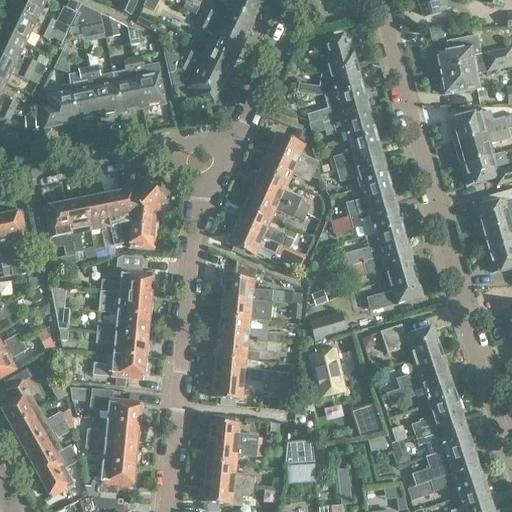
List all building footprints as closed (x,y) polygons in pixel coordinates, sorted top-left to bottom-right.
[(8,7),(6,11),(35,24),(42,28),(46,19),(39,15),(46,0),(9,0),(8,3),(8,7)] [(130,17),(138,0),(121,0),(116,10),(130,17)] [(154,13),(160,0),(147,0),(144,8),(154,13)] [(262,0),(220,0),(219,2),(227,6),(255,19),(264,1),(262,0)] [(451,9),(448,0),(417,0),(419,6),(420,6),(423,17),(438,14),(437,12),(451,9)] [(481,0),(480,3),(502,10),(504,0),(481,0)] [(204,10),(200,19),(244,41),(255,19),(227,6),(219,23),(215,20),(217,16),(204,10)] [(35,24),(6,11),(0,24),(0,32),(25,45),(30,34),(35,24)] [(150,30),(155,20),(142,13),(137,23),(150,30)] [(46,19),(42,28),(52,33),(63,38),(68,29),(56,24),(46,19)] [(195,28),(213,36),(207,48),(234,62),(244,41),(200,19),(195,28)] [(37,37),(42,28),(35,24),(30,34),(37,37)] [(70,29),(68,33),(69,41),(81,39),(79,27),(70,29)] [(47,42),(52,33),(42,28),(37,37),(47,42)] [(130,46),(142,44),(140,32),(127,29),(130,46)] [(430,41),(442,39),(441,30),(428,29),(430,41)] [(17,60),(25,45),(0,32),(0,57),(22,68),(26,59),(23,58),(21,62),(17,60)] [(63,38),(52,33),(47,42),(52,39),(61,44),(63,38)] [(327,39),(324,44),(328,60),(324,61),(327,72),(355,64),(352,53),(348,54),(343,39),(338,36),(327,39)] [(439,70),(439,72),(455,68),(455,65),(472,62),(471,57),(480,55),(476,36),(445,42),(447,53),(436,55),(436,57),(434,60),(435,68),(439,70)] [(207,48),(200,63),(196,61),(198,57),(184,51),(180,60),(180,61),(224,83),(234,62),(207,48)] [(511,69),(511,56),(511,50),(509,50),(483,55),(486,74),(511,69)] [(180,60),(162,51),(171,90),(183,87),(191,71),(195,73),(187,89),(198,95),(196,99),(213,106),(224,83),(180,61),(180,60)] [(55,70),(69,75),(67,55),(63,53),(55,70)] [(293,54),(289,62),(296,66),(300,57),(293,54)] [(478,88),(475,76),(486,74),(483,55),(480,55),(471,57),(472,62),(455,65),(455,68),(439,72),(441,80),(438,84),(440,91),(443,93),(444,95),(478,88)] [(0,57),(0,83),(5,86),(11,74),(17,78),(22,68),(0,57)] [(26,59),(22,68),(32,73),(40,77),(45,68),(36,64),(26,59)] [(141,59),(132,61),(142,109),(164,105),(156,66),(143,69),(141,59)] [(124,73),(112,76),(119,114),(142,109),(132,61),(122,63),(124,73)] [(298,85),(296,93),(316,97),(323,95),(325,99),(362,89),(355,64),(327,72),(328,74),(320,76),(318,88),(298,85)] [(99,78),(97,67),(87,69),(97,118),(119,114),(112,76),(99,78)] [(32,73),(22,68),(17,78),(28,83),(32,73)] [(77,71),(81,90),(68,93),(74,123),(97,118),(87,69),(77,71)] [(0,83),(0,108),(12,114),(16,105),(7,100),(8,98),(1,95),(5,86),(0,83)] [(327,110),(306,115),(309,125),(321,121),(322,125),(369,112),(362,89),(325,99),(327,110)] [(48,106),(46,96),(40,92),(37,99),(39,109),(48,108),(48,106)] [(39,109),(43,129),(74,123),(68,93),(46,97),(48,106),(48,108),(39,109)] [(0,108),(0,122),(1,120),(8,123),(12,114),(0,108)] [(450,124),(448,127),(450,134),(453,136),(455,143),(508,128),(511,127),(509,116),(505,117),(491,121),(488,110),(479,113),(449,122),(450,124)] [(325,137),(344,131),(348,143),(376,136),(369,112),(322,125),(325,137)] [(511,127),(508,128),(455,143),(457,151),(456,154),(457,161),(461,162),(461,165),(491,156),(488,146),(511,139),(511,127)] [(276,134),(268,153),(312,173),(313,169),(316,163),(299,155),(303,146),(276,134)] [(0,149),(18,146),(16,135),(2,138),(0,137),(0,149)] [(341,156),(332,158),(332,159),(336,172),(382,159),(376,136),(348,143),(352,160),(343,162),(341,156)] [(268,153),(260,171),(286,183),(290,175),(307,183),(309,178),(321,183),(317,170),(313,169),(312,173),(268,153)] [(467,187),(494,179),(496,187),(511,182),(511,167),(507,169),(503,153),(491,156),(461,165),(462,167),(460,170),(462,177),(465,179),(467,187)] [(340,184),(358,179),(361,190),(389,182),(382,159),(336,172),(340,184)] [(260,171),(252,190),(296,210),(300,200),(301,199),(283,191),(286,183),(260,171)] [(361,190),(365,206),(357,208),(355,202),(345,204),(349,217),(395,205),(389,182),(361,190)] [(139,227),(140,217),(157,219),(159,205),(163,199),(145,184),(139,190),(135,191),(134,191),(123,193),(129,224),(131,226),(139,227)] [(252,190),(243,208),(270,220),(273,212),(285,217),(291,220),(292,218),(296,210),(252,190)] [(481,207),(474,209),(476,217),(475,221),(476,227),(480,229),(480,231),(510,223),(511,222),(511,190),(479,200),(481,207)] [(122,246),(118,226),(129,224),(123,193),(103,197),(113,248),(122,246)] [(103,197),(84,201),(90,231),(100,229),(105,228),(105,231),(101,232),(104,248),(113,246),(103,197)] [(84,201),(64,204),(76,263),(84,261),(83,253),(82,250),(79,238),(82,237),(82,233),(90,231),(84,201)] [(64,204),(44,209),(52,249),(63,247),(65,258),(56,260),(58,268),(76,263),(64,204)] [(349,218),(329,223),(333,236),(361,227),(359,220),(369,217),(374,235),(401,227),(395,205),(349,217),(349,218)] [(243,208),(235,226),(280,246),(284,237),(284,236),(266,228),(270,220),(243,208)] [(20,213),(0,217),(10,268),(12,277),(21,275),(16,250),(12,251),(12,247),(27,244),(20,213)] [(0,264),(1,270),(10,268),(0,217),(0,264)] [(157,219),(140,217),(139,227),(131,226),(128,249),(154,252),(157,219)] [(481,233),(479,237),(481,243),(484,245),(486,253),(511,245),(511,222),(510,223),(480,231),(481,233)] [(235,226),(227,245),(232,248),(243,253),(253,257),(257,249),(275,257),(280,246),(235,226)] [(367,248),(342,255),(343,257),(346,268),(362,263),(362,264),(408,251),(401,227),(374,235),(364,238),(367,248)] [(511,245),(486,253),(489,260),(487,263),(489,270),(492,272),(493,274),(511,268),(511,245)] [(93,248),(82,250),(83,253),(84,261),(95,259),(94,251),(93,248)] [(408,251),(362,264),(365,276),(372,274),(373,276),(384,273),(387,282),(415,274),(408,251)] [(295,253),(290,263),(300,268),(305,257),(295,253)] [(119,285),(112,284),(112,282),(101,281),(100,292),(150,297),(150,289),(152,289),(153,280),(151,279),(152,276),(140,274),(141,260),(122,258),(117,260),(116,268),(121,268),(119,285)] [(224,278),(222,299),(271,304),(285,305),(298,306),(299,295),(286,294),(251,291),(253,271),(237,264),(236,279),(224,278)] [(422,298),(415,274),(387,282),(390,293),(366,301),(370,313),(422,298)] [(42,285),(41,278),(28,280),(29,293),(42,285)] [(63,309),(65,289),(50,287),(54,309),(63,309)] [(37,290),(28,295),(33,304),(42,299),(37,290)] [(110,304),(110,303),(118,303),(117,315),(148,318),(148,314),(150,315),(151,305),(149,305),(150,297),(100,292),(99,303),(110,304)] [(321,293),(310,297),(314,307),(325,303),(321,293)] [(222,299),(220,319),(248,322),(269,324),(271,304),(222,299)] [(300,322),(301,307),(300,307),(292,306),(290,321),(300,322)] [(0,322),(9,317),(3,307),(0,309),(0,322)] [(67,330),(69,310),(63,309),(54,309),(57,329),(67,330)] [(349,335),(343,314),(310,323),(316,344),(349,335)] [(115,326),(108,325),(108,324),(97,323),(96,334),(146,338),(146,330),(148,330),(149,321),(147,321),(148,318),(117,315),(115,326)] [(220,319),(218,339),(266,343),(267,333),(267,332),(248,331),(248,322),(220,319)] [(412,361),(440,352),(432,328),(404,338),(400,327),(380,334),(387,355),(399,351),(397,346),(406,343),(412,361)] [(57,329),(59,341),(67,342),(67,330),(57,329)] [(17,332),(0,342),(0,355),(23,342),(17,332)] [(106,346),(106,344),(114,345),(113,356),(144,359),(144,356),(146,356),(147,347),(145,346),(146,338),(96,334),(95,345),(106,346)] [(302,340),(302,347),(312,345),(310,338),(302,340)] [(218,339),(216,358),(244,361),(256,362),(257,353),(265,354),(265,352),(275,353),(276,344),(266,343),(218,339)] [(0,378),(14,371),(10,363),(28,352),(23,342),(0,355),(0,378)] [(309,357),(318,398),(344,392),(334,351),(309,357)] [(407,377),(396,381),(399,391),(447,375),(440,352),(412,361),(418,378),(409,381),(407,377)] [(145,362),(143,362),(144,359),(113,356),(112,367),(93,365),(92,376),(142,380),(142,372),(144,372),(145,362)] [(216,358),(214,378),(266,384),(279,385),(285,385),(286,374),(267,373),(244,370),(244,361),(216,358)] [(412,392),(422,389),(428,407),(455,397),(447,375),(399,391),(387,395),(390,405),(414,397),(412,392)] [(214,378),(212,399),(220,400),(219,406),(234,407),(234,401),(241,402),(242,391),(278,395),(279,385),(266,384),(214,378)] [(12,400),(0,406),(0,409),(4,417),(2,418),(7,426),(9,425),(10,428),(37,412),(22,384),(21,384),(8,391),(7,391),(12,400)] [(56,402),(66,397),(60,384),(50,389),(56,402)] [(91,391),(89,410),(103,412),(103,411),(107,411),(107,416),(106,422),(137,426),(137,422),(139,423),(140,413),(138,413),(139,404),(109,401),(110,393),(91,391)] [(420,423),(411,426),(414,437),(463,420),(455,397),(428,407),(431,417),(420,421),(420,423)] [(372,406),(352,413),(360,439),(381,432),(372,406)] [(12,430),(10,431),(14,440),(16,438),(21,447),(72,419),(69,410),(60,415),(59,414),(43,423),(37,412),(10,428),(12,430)] [(209,423),(207,443),(255,448),(255,447),(256,438),(256,437),(237,435),(238,426),(234,425),(234,419),(214,417),(214,423),(209,423)] [(72,419),(21,447),(26,456),(24,457),(29,465),(31,464),(32,467),(59,452),(54,442),(53,441),(69,432),(69,431),(74,429),(72,419)] [(463,420),(414,437),(418,447),(426,444),(430,457),(443,452),(470,443),(463,420)] [(105,434),(98,433),(98,431),(87,430),(86,441),(135,446),(136,438),(138,438),(139,429),(137,429),(137,426),(106,422),(105,434)] [(392,430),(396,443),(407,439),(403,426),(392,430)] [(96,453),(96,452),(103,452),(102,464),(133,467),(133,464),(135,464),(136,454),(134,454),(135,446),(86,441),(85,452),(96,453)] [(394,443),(391,444),(398,466),(410,463),(402,441),(394,443)] [(72,445),(68,447),(75,459),(78,458),(75,443),(72,445)] [(207,443),(205,463),(234,466),(235,456),(262,459),(263,449),(255,448),(207,443)] [(428,470),(411,476),(415,487),(429,482),(478,466),(470,443),(443,452),(430,457),(425,459),(428,470)] [(286,446),(284,467),(286,466),(303,465),(313,465),(310,444),(286,446)] [(59,452),(32,467),(44,487),(42,488),(46,496),(48,495),(50,499),(67,489),(62,482),(69,478),(62,466),(75,459),(68,447),(59,452)] [(205,463),(203,483),(252,488),(253,477),(233,475),(234,466),(205,463)] [(84,487),(88,500),(98,501),(99,494),(115,495),(116,487),(131,488),(132,480),(134,480),(135,470),(133,470),(133,467),(102,464),(100,484),(92,483),(91,488),(84,487)] [(324,465),(322,465),(315,466),(314,466),(315,479),(325,478),(324,465)] [(443,484),(452,481),(458,498),(486,489),(478,466),(429,482),(433,492),(445,489),(443,484)] [(351,505),(347,470),(336,471),(341,506),(351,505)] [(272,480),(271,488),(280,489),(281,481),(272,480)] [(203,483),(201,504),(207,504),(218,505),(240,508),(241,498),(251,499),(252,488),(203,483)] [(414,487),(407,490),(411,502),(418,499),(414,487)] [(493,511),(486,489),(458,498),(462,509),(451,511),(493,511)] [(406,511),(403,498),(401,498),(395,499),(397,511),(406,511)] [(92,511),(88,499),(78,503),(81,511),(94,511),(92,511)] [(114,511),(123,511),(124,502),(104,501),(103,511),(114,511)]
